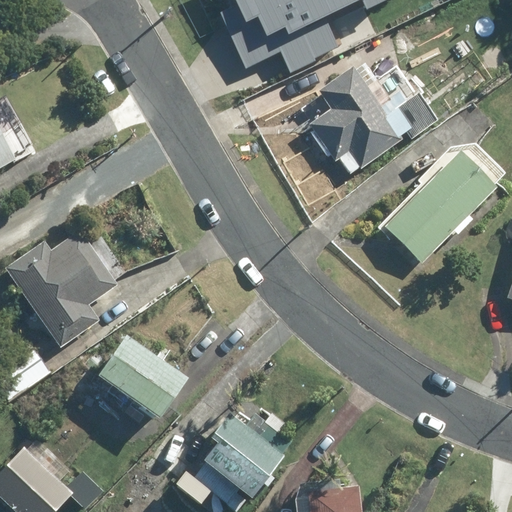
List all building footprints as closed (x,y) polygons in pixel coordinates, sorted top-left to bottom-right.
[(267,0),(285,34),(267,42),(284,78),(392,25),(379,0),(330,0),(327,1),(326,0),(267,0)] [(312,136),(309,139),(326,163),(329,160),(335,167),(338,164),(348,178),(358,171),(360,174),(401,145),(398,140),(404,136),(410,143),(436,125),(418,98),(415,101),(394,71),(374,86),(364,72),(355,78),(353,74),(293,118),(304,134),(308,131),(312,136)] [(0,141),(0,173),(13,166),(0,141)] [(416,185),(418,188),(376,230),(381,235),(384,232),(420,269),(452,237),(456,241),(471,226),(467,221),(495,194),(491,191),(503,178),(476,150),(451,150),(416,185)] [(113,285),(74,232),(46,252),(39,243),(0,271),(57,350),(95,322),(83,306),(113,285)] [(91,375),(94,378),(152,418),(181,377),(120,334),(91,375)] [(2,343),(0,345),(0,397),(7,408),(49,377),(28,348),(2,343)] [(203,440),(211,446),(187,475),(231,509),(240,498),(244,500),(278,456),(275,453),(282,444),(247,416),(240,425),(224,413),(203,440)] [(83,471),(67,489),(21,445),(0,467),(0,495),(17,511),(53,511),(70,495),(86,509),(103,489),(83,471)] [(356,511),(354,486),(302,492),(304,511),(356,511)]
